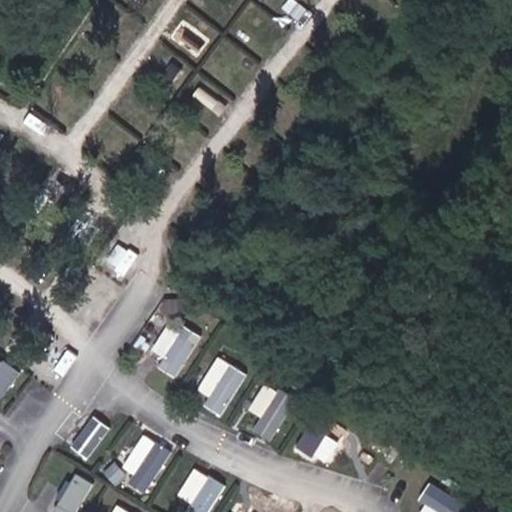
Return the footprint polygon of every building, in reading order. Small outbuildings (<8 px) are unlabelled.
[(166,354),(161,368),(188,379),(204,336),(167,321),(156,350),(166,354)] [(255,377),(224,354),(197,390),(228,414),(255,377)] [(0,395),(18,371),(0,357),(0,395)] [(253,408),(262,414),(253,428),(269,439),(293,405),(267,387),(253,408)] [(93,414),(71,442),(92,458),(114,430),(93,414)] [(313,417),(303,442),(353,460),(363,436),(313,417)] [(150,494),(176,451),(143,432),(124,463),(137,471),(130,482),(150,494)] [(193,465),(181,494),(193,499),(187,511),(215,511),(229,481),(193,465)] [(54,505),(62,511),(81,511),(101,485),(79,470),(54,505)] [(431,484),(416,511),(418,511),(465,511),(469,505),(431,484)] [(136,511),(119,502),(113,511),(136,511)]
